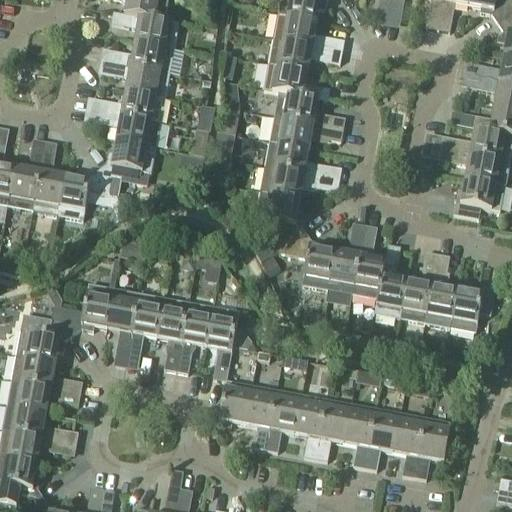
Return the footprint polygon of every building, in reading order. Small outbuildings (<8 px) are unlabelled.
[(124,18),(120,17),(120,20),(163,28),(168,2),(157,0),(95,0),(96,0),(126,6),(124,18)] [(282,0),(278,22),(317,29),(320,15),(325,16),(327,5),(334,0),(282,0)] [(381,0),(378,21),(390,22),(393,0),(381,0)] [(393,0),(390,22),(402,25),(406,0),(408,0),(418,2),(418,0),(393,0)] [(438,38),(444,0),(418,0),(418,2),(432,5),(427,36),(438,38)] [(468,11),(470,0),(444,0),(438,38),(449,40),(455,9),(468,11)] [(511,0),(470,0),(468,11),(481,14),(480,20),(493,22),(497,29),(511,19),(511,0)] [(111,30),(137,35),(135,46),(174,54),(178,30),(163,28),(120,20),(113,18),(111,30)] [(511,19),(497,29),(502,37),(500,49),(506,49),(503,63),(511,64),(511,19)] [(317,29),(278,22),(274,46),(344,59),(346,48),(315,42),(317,29)] [(174,54),(135,46),(133,60),(102,55),(100,66),(169,79),(174,54)] [(269,71),(308,78),(311,65),(342,71),(344,59),(274,46),(269,71)] [(501,77),(485,73),(483,85),(511,90),(511,64),(503,63),(501,77)] [(98,78),(129,83),(126,97),(164,104),(169,79),(100,66),(98,78)] [(269,71),(265,96),(279,98),(318,106),(321,106),(323,95),(306,92),(308,78),(269,71)] [(511,90),(483,85),(481,97),(497,100),(494,112),(511,115),(511,90)] [(222,89),(224,116),(226,116),(239,117),(237,91),(222,89)] [(164,104),(126,97),(124,110),(96,104),(94,117),(106,119),(160,129),(164,104)] [(274,123),(345,137),(347,126),(316,120),(318,106),(279,98),(274,123)] [(475,123),(473,134),(475,134),(511,141),(511,115),(494,112),(492,126),(475,123)] [(234,144),(239,117),(226,116),(224,116),(220,141),(234,144)] [(103,131),(119,134),(116,147),(155,154),(160,129),(106,119),(103,131)] [(270,148),(309,156),(311,143),(343,149),(345,137),(274,123),(270,148)] [(438,153),(509,166),(511,150),(511,141),(475,134),(472,148),(440,142),(438,153)] [(14,174),(7,212),(32,217),(45,147),(33,144),(27,176),(14,174)] [(57,222),(64,183),(51,181),(56,149),(45,147),(32,217),(57,222)] [(116,147),(114,160),(108,159),(106,171),(98,177),(108,192),(106,203),(117,205),(121,184),(145,188),(147,179),(150,179),(155,154),(116,147)] [(265,173),(320,183),(322,172),(306,169),(309,156),(270,148),(265,173)] [(230,154),(217,152),(214,163),(228,166),(230,154)] [(509,166),(438,153),(436,165),(468,171),(465,184),(504,191),(509,166)] [(0,155),(0,211),(7,212),(14,174),(2,172),(5,156),(0,155)] [(320,183),(265,173),(260,198),(299,205),(302,193),(317,196),(320,183)] [(87,199),(106,203),(108,192),(98,177),(91,181),(79,179),(77,185),(64,183),(57,222),(82,227),(87,199)] [(453,221),(478,226),(480,214),(500,217),(504,191),(465,184),(463,198),(457,197),(453,221)] [(283,229),(280,248),(290,250),(306,240),(300,230),(302,219),(297,218),(299,205),(260,198),(255,224),(283,229)] [(118,201),(117,208),(121,217),(125,225),(137,219),(127,203),(118,201)] [(121,217),(115,220),(119,228),(125,225),(121,217)] [(353,301),(366,230),(354,228),(349,260),(336,258),(328,296),(353,301)] [(376,321),(386,264),(386,263),(385,267),(372,264),(378,233),(366,230),(353,301),(378,306),(375,321),(376,321)] [(278,259),(308,264),(303,292),(328,296),(336,258),(323,255),(324,250),(311,248),(306,240),(290,250),(280,248),(278,259)] [(386,264),(376,321),(400,326),(407,287),(395,285),(401,254),(389,251),(386,264)] [(424,330),(437,261),(426,258),(420,290),(407,287),(400,326),(424,330)] [(159,259),(157,268),(171,270),(172,261),(165,260),(159,259)] [(437,261),(424,330),(449,335),(457,296),(444,294),(449,263),(437,261)] [(84,319),(65,315),(63,327),(74,341),(81,336),(94,339),(95,333),(107,335),(114,296),(90,292),(84,319)] [(479,319),(491,321),(496,297),(472,293),(471,299),(457,296),(449,335),(476,340),(479,319)] [(129,355),(139,301),(114,296),(107,335),(120,337),(118,353),(129,355)] [(157,344),(164,306),(139,301),(129,355),(141,357),(144,342),(157,344)] [(170,347),(164,378),(176,380),(189,310),(164,306),(157,344),(170,347)] [(187,382),(193,351),(207,354),(214,315),(189,310),(176,380),(187,382)] [(65,315),(54,313),(51,327),(24,322),(16,362),(55,370),(58,357),(63,358),(65,347),(74,341),(63,327),(65,315)] [(214,315),(207,354),(219,356),(214,386),(227,389),(233,353),(251,356),(252,348),(242,335),(237,334),(239,320),(214,315)] [(360,353),(359,357),(368,358),(369,354),(370,346),(361,344),(360,353)] [(12,387),(82,400),(84,389),(53,383),(55,370),(16,362),(12,387)] [(283,364),(281,372),(291,374),(292,366),(292,364),(283,363),(283,364)] [(474,374),(473,378),(486,381),(487,376),(489,368),(476,365),(474,374)] [(359,378),(357,389),(369,392),(371,381),(371,379),(359,377),(359,378)] [(384,383),(383,390),(392,391),(393,385),(393,382),(384,380),(384,383)] [(7,412),(46,419),(49,407),(80,413),(82,400),(12,387),(7,412)] [(227,389),(223,410),(214,408),(209,431),(230,436),(232,430),(245,432),(253,393),(227,389)] [(253,393),(245,432),(259,435),(255,456),(266,458),(278,398),(253,393)] [(278,460),(282,439),(295,442),(302,403),(278,398),(266,458),(278,460)] [(308,444),(304,465),(316,467),(327,407),(302,403),(295,442),(308,444)] [(328,469),(332,448),(345,451),(352,412),(327,407),(316,467),(328,469)] [(46,419),(7,412),(2,436),(58,446),(59,435),(44,432),(46,419)] [(358,453),(354,474),(366,476),(377,416),(352,412),(345,451),(358,453)] [(377,478),(382,457),(394,459),(401,421),(377,416),(366,476),(377,478)] [(407,462),(403,483),(415,485),(426,425),(401,421),(394,459),(407,462)] [(430,466),(445,469),(452,430),(426,425),(415,485),(427,487),(430,466)] [(0,449),(0,461),(37,468),(39,456),(55,459),(58,446),(2,436),(0,449)] [(0,511),(17,511),(18,511),(21,511),(30,511),(43,503),(38,495),(39,484),(34,483),(37,468),(0,461),(0,511)] [(496,498),(511,500),(511,488),(498,486),(496,498)] [(100,511),(104,494),(92,492),(88,511),(100,511)] [(177,511),(181,494),(171,492),(166,511),(177,511)] [(104,494),(100,511),(112,511),(116,497),(104,494)] [(189,511),(193,496),(181,494),(177,511),(189,511)] [(511,511),(511,500),(496,498),(494,510),(511,511)] [(50,511),(48,511),(43,503),(30,511),(21,511),(18,511),(17,511),(50,511)]
